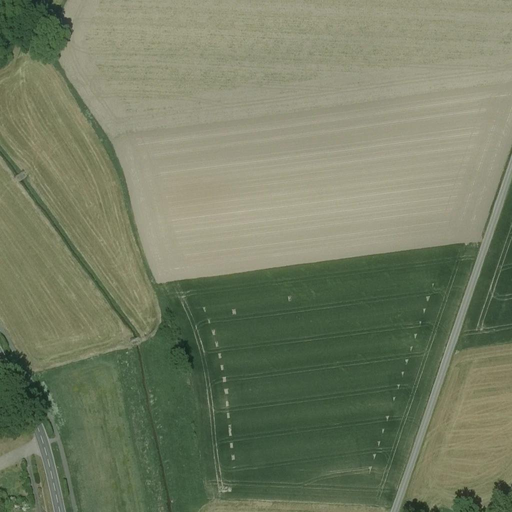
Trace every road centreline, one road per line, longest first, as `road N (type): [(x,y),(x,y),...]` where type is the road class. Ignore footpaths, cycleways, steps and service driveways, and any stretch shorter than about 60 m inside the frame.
road 1 (unclassified): [(395,511),(511,169)]
road 2 (secondary): [(0,356),(42,442),(59,511)]
